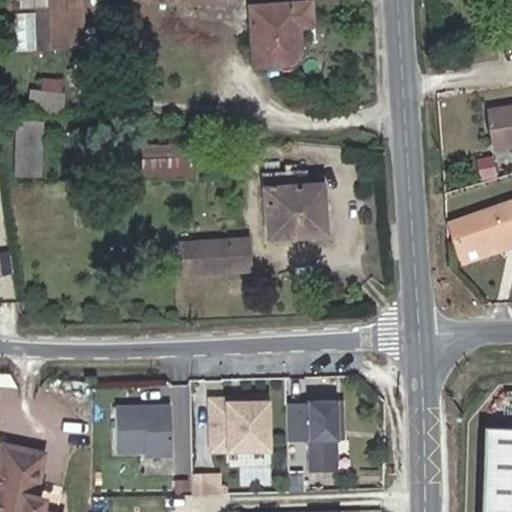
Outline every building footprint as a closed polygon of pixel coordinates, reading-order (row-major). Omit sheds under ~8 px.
[(77,44),(73,0),(44,0),(45,6),(47,46),(77,44)] [(230,0),(170,0),(170,7),(228,15),(230,0)] [(307,3),(252,8),(255,62),(288,60),(290,59),(293,57),(296,52),(294,23),(308,22),(307,3)] [(60,114),(63,94),(28,90),(26,110),(40,111),(43,112),(60,114)] [(498,145),(511,144),(511,108),(496,110),(498,145)] [(16,109),(13,175),(40,176),(43,112),(40,111),(26,110),(16,109)] [(140,173),(193,178),(196,147),(142,143),(140,173)] [(307,168),(264,172),(267,237),(325,233),(321,181),(308,182),(307,168)] [(466,256),(511,239),(511,203),(454,223),(466,256)] [(247,269),(245,239),(183,242),(185,272),(247,269)] [(511,252),(511,239),(466,256),(470,267),(511,252)] [(277,410),(256,409),(256,413),(246,413),(246,409),(246,408),(222,407),(220,457),(275,459),(277,410)] [(289,415),(290,452),(310,452),(310,483),(339,483),(339,452),(338,412),(309,413),(309,415),(289,415)] [(511,511),(511,425),(488,425),(484,511),(511,511)] [(119,430),(121,458),(149,457),(149,461),(175,460),(174,428),(155,429),(152,431),(146,431),(146,429),(119,430)] [(0,511),(42,511),(45,497),(37,496),(46,455),(2,446),(0,456),(0,511)]
